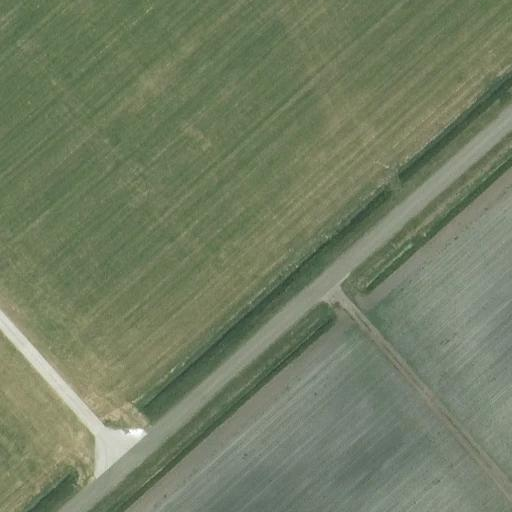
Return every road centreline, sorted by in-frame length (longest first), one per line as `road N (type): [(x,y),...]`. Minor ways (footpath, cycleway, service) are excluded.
road 1 (unclassified): [(72,511),(511,119)]
road 2 (track): [(0,318),(128,462)]
